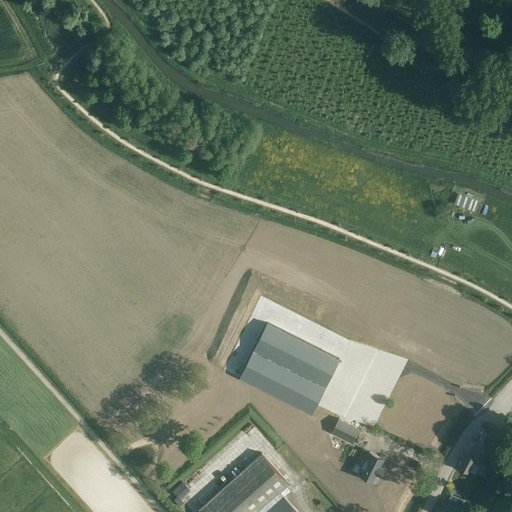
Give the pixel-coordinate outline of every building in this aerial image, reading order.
[(479,201),(458,194),(455,203),(475,211),(479,201)] [(241,377),(303,409),(311,413),(339,359),(268,324),(241,377)] [(332,433),(352,443),(359,429),(339,419),(332,433)] [(333,438),(327,453),(342,459),(349,444),(333,438)] [(288,464),(293,460),(280,445),(275,450),(288,464)] [(476,447),(471,457),(464,453),(458,466),(460,467),(460,469),(463,471),(464,470),(469,472),(474,462),(476,463),(480,465),(486,452),(476,447)] [(352,470),(359,474),(376,482),(379,475),(380,475),(384,468),(381,466),(384,459),(363,448),(352,470)] [(298,511),(280,491),(289,483),(262,453),(199,509),(201,511),(298,511)] [(193,489),(185,495),(189,501),(198,494),(193,489)] [(447,504),(457,508),(461,510),(468,495),(463,493),(454,489),(447,504)]
